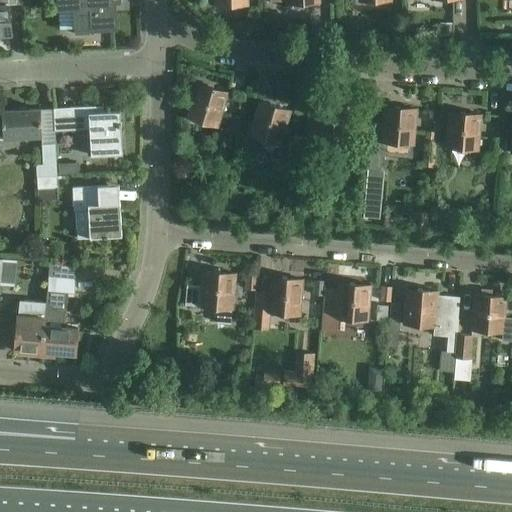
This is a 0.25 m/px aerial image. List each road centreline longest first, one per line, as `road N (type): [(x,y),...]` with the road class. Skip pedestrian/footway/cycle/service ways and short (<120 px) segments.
road 1 (motorway): [(511,489),(85,453)]
road 2 (residential): [(511,78),(216,52),(156,28)]
road 3 (residential): [(511,262),(161,230)]
road 4 (residential): [(161,230),(155,261),(103,363),(78,372),(0,364)]
road 5 (residential): [(161,230),(159,67)]
road 6 (residential): [(0,78),(159,67)]
